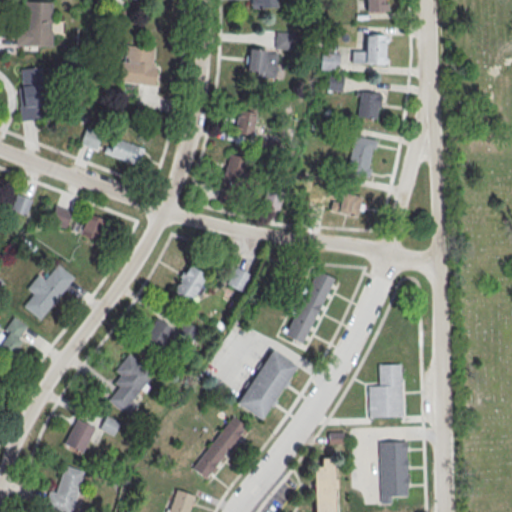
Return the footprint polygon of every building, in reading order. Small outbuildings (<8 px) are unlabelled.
[(51,0),(24,0),(24,23),(15,23),(15,46),(51,46),(51,0)] [(386,0),(365,0),(365,10),(386,10),(386,0)] [(275,47),(290,47),(290,32),(275,31),(275,47)] [(385,34),(363,34),(363,52),(350,52),(350,62),(385,62),(385,34)] [(157,47),(122,45),(120,82),(154,84),(157,47)] [(246,72),(269,72),(269,48),(246,48),(246,72)] [(339,52),(320,52),(320,69),(339,69),(339,52)] [(19,119),(46,117),(43,66),(22,67),(23,85),(17,85),(19,119)] [(325,89),(341,91),(343,75),(327,73),(325,89)] [(381,93),(360,89),(355,115),(377,119),(381,93)] [(256,109),(238,105),(233,132),(251,135),(256,109)] [(95,149),(102,133),(85,126),(78,143),(95,149)] [(346,172),(369,176),(375,138),(353,135),(346,172)] [(143,148),(113,136),(106,152),(136,165),(143,148)] [(220,202),(238,203),(242,155),(224,154),(220,202)] [(32,198),(15,193),(10,210),(26,215),(32,198)] [(329,201),(330,215),(361,213),(360,193),(340,195),(341,201),(329,201)] [(48,220),(64,228),(71,211),(56,204),(48,220)] [(102,218),(85,212),(78,233),(95,239),(102,218)] [(23,306),(41,319),(73,276),(56,264),(45,279),(37,273),(25,290),(32,295),(23,306)] [(207,276),(188,264),(172,290),(191,302),(207,276)] [(225,282),(241,291),(250,273),(235,265),(225,282)] [(315,270),(332,278),(301,342),(283,334),(315,270)] [(183,319),(177,329),(155,316),(143,336),(171,354),(178,343),(186,347),(198,328),(183,319)] [(28,327),(13,317),(0,335),(0,348),(9,355),(28,327)] [(271,349),(295,365),(259,418),(235,403),(271,349)] [(105,399),(125,413),(154,372),(126,352),(114,371),(121,376),(105,399)] [(401,363),(377,364),(377,384),(366,385),(367,416),(402,415),(401,363)] [(119,422),(106,414),(98,428),(112,435),(119,422)] [(232,416),(191,468),(204,478),(245,426),(232,416)] [(94,426),(75,418),(63,443),(81,452),(94,426)] [(343,432),(328,432),(328,442),(343,442),(343,432)] [(377,442),(379,504),(390,503),(390,496),(406,495),(405,441),(377,442)] [(313,511),(335,511),(335,457),(321,457),(321,465),(313,465),(313,511)] [(71,511),(82,469),(63,465),(57,491),(48,489),(43,509),(57,511),(71,511)] [(189,511),(194,494),(173,488),(166,511),(189,511)]
